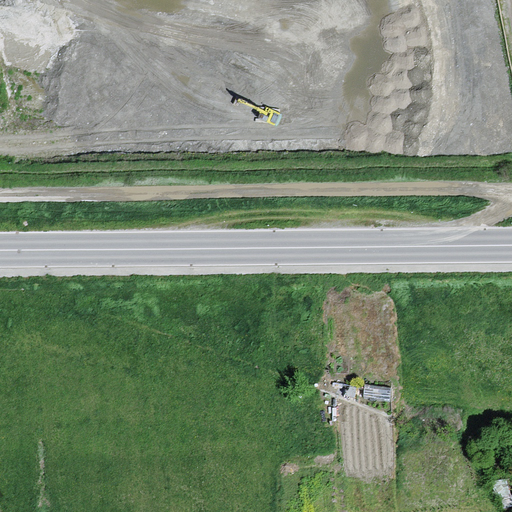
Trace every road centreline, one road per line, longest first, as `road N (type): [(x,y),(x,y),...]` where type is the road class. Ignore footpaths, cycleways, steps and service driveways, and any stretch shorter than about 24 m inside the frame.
road 1 (track): [(0,196),(511,189)]
road 2 (tertiary): [(0,249),(511,245)]
